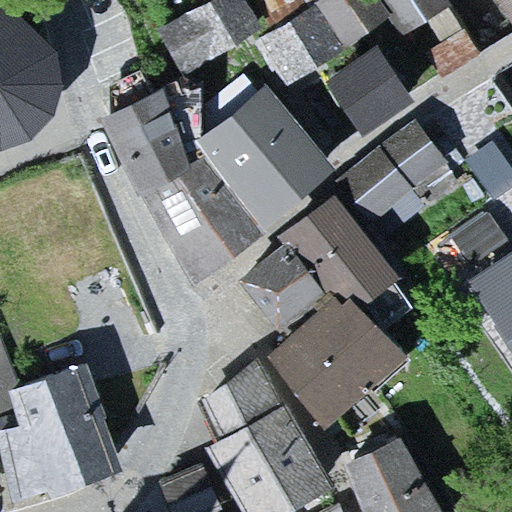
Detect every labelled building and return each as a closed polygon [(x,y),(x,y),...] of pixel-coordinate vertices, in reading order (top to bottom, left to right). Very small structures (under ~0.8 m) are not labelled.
[(0,0),(0,139),(30,130),(58,84),(63,45),(17,0),(0,0)] [(253,0),(207,0),(160,27),(187,73),(266,22),(253,0)] [(441,0),(322,0),(264,36),(290,76),(389,12),(402,33),(447,8),(441,0)] [(381,39),(332,70),(362,118),(412,88),(381,39)] [(336,156),(276,76),(243,112),(199,155),(171,80),(106,113),(195,277),(267,228),(336,156)] [(456,169),(417,115),(350,164),(389,218),(456,169)] [(275,325),(270,342),(328,418),(409,342),(374,304),(413,273),(342,185),(292,230),(298,246),(245,274),(275,325)] [(511,249),(470,279),(511,337),(511,249)] [(121,440),(90,354),(0,382),(0,423),(25,492),(129,462),(121,440)] [(250,511),(276,511),(335,482),(264,359),(205,393),(224,430),(212,441),(250,511)] [(439,511),(404,433),(343,460),(366,511),(439,511)] [(207,458),(164,476),(178,511),(240,511),(239,508),(228,511),(207,458)] [(354,511),(351,497),(324,511),(354,511)]
